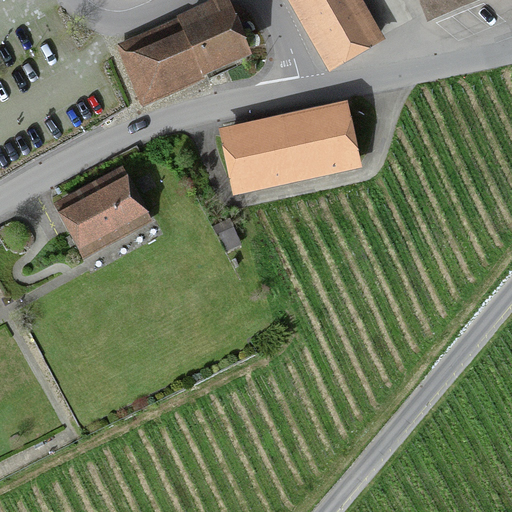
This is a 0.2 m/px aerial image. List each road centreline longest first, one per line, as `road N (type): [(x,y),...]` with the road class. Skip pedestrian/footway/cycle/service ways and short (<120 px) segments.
road 1 (residential): [(0,202),(141,127),(298,91)]
road 2 (residential): [(511,288),(329,511)]
road 3 (residential): [(298,91),(511,49)]
road 4 (unclassified): [(70,0),(95,21),(132,25),(186,0)]
